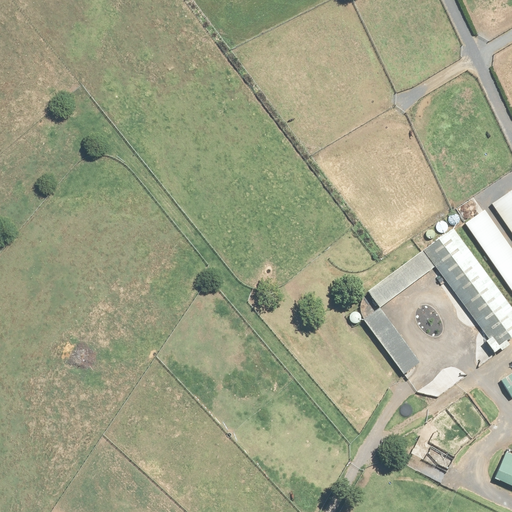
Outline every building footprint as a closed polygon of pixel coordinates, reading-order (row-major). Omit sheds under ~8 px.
[(511,192),(493,205),(511,233),(511,192)] [(511,250),(485,211),(466,225),(511,292),(511,250)] [(485,341),(494,354),(499,350),(501,352),(510,346),(507,341),(511,338),(511,308),(453,229),(424,251),(488,339),(485,341)] [(380,308),(433,269),(422,255),(369,294),(380,308)] [(417,364),(379,311),(364,321),(403,374),(417,364)] [(511,374),(501,381),(511,398),(511,374)] [(511,456),(506,454),(494,478),(511,486),(511,456)]
